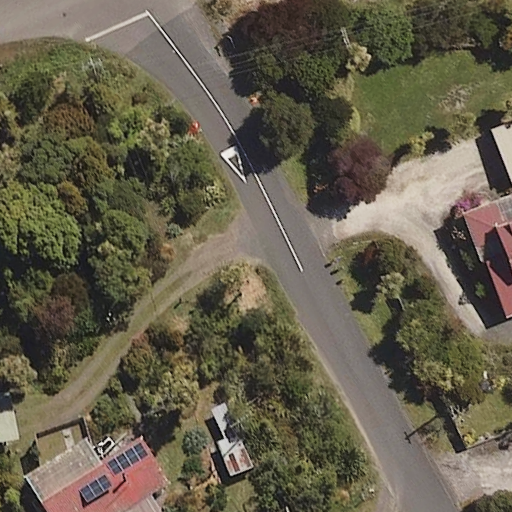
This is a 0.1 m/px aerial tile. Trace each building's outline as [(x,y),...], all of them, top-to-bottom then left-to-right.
[(511,181),(511,119),(488,130),(511,182),(511,181)] [(511,185),(457,210),(503,315),(511,311),(511,185)] [(0,449),(9,447),(0,405),(0,449)] [(257,470),(236,405),(214,412),(224,442),(219,444),(231,479),(257,470)] [(176,511),(178,511),(128,429),(27,490),(40,511),(176,511)]
